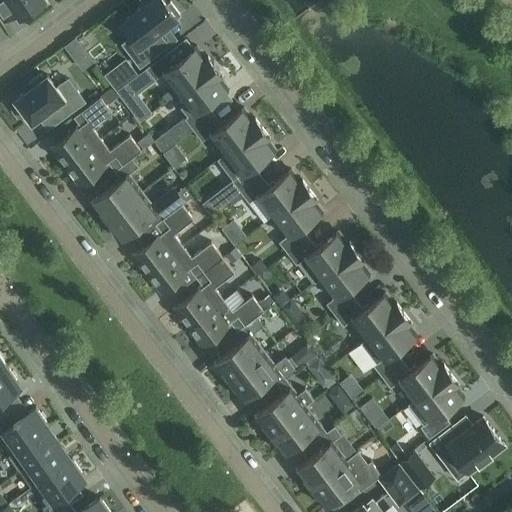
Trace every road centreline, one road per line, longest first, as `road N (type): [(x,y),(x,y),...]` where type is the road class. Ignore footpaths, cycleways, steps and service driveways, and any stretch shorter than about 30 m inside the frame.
road 1 (residential): [(511,376),(225,0),(99,0),(0,73)]
road 2 (residential): [(276,511),(0,148)]
road 3 (residential): [(158,511),(0,289)]
